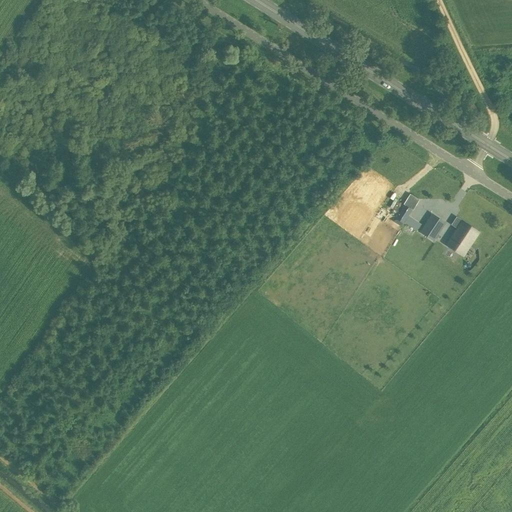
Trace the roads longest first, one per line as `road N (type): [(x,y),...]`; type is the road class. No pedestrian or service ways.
road 1 (unclassified): [(511,197),(195,0)]
road 2 (primary): [(511,159),(257,0)]
road 3 (track): [(471,171),(494,118),(439,0)]
